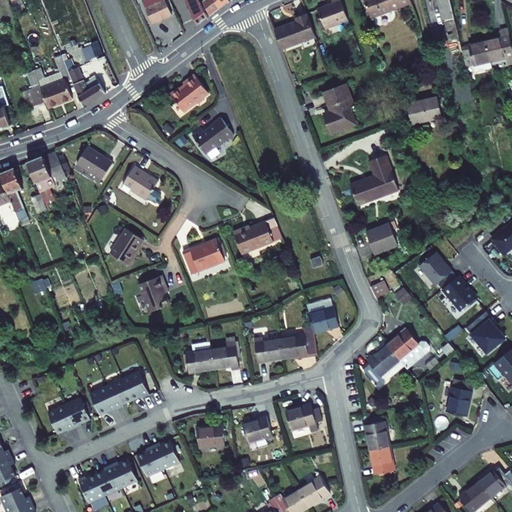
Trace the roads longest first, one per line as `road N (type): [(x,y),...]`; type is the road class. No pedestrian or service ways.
road 1 (residential): [(253,5),(369,313),(331,374)]
road 2 (residential): [(331,374),(181,407),(44,470)]
road 3 (residential): [(101,114),(237,201)]
road 4 (residential): [(390,511),(504,424)]
road 5 (residential): [(331,374),(359,509)]
road 6 (residential): [(253,5),(146,81)]
